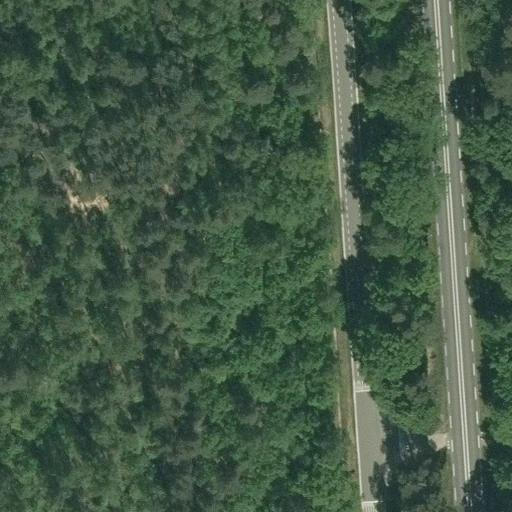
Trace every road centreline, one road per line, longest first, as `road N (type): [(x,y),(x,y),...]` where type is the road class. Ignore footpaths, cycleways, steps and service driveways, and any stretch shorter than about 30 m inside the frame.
road 1 (tertiary): [(372,441),(338,0)]
road 2 (primary): [(464,438),(435,0)]
